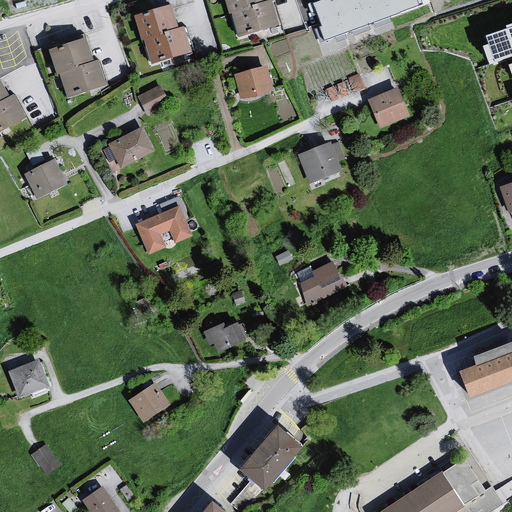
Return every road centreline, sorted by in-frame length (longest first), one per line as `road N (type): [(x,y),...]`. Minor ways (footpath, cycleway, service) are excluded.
road 1 (residential): [(0,256),(309,125)]
road 2 (residential): [(31,446),(24,420),(142,372),(277,359),(303,365)]
road 3 (tertiary): [(303,365),(386,306),(511,259)]
road 4 (tertiary): [(179,511),(280,390)]
road 5 (residential): [(280,390),(305,401),(423,362)]
